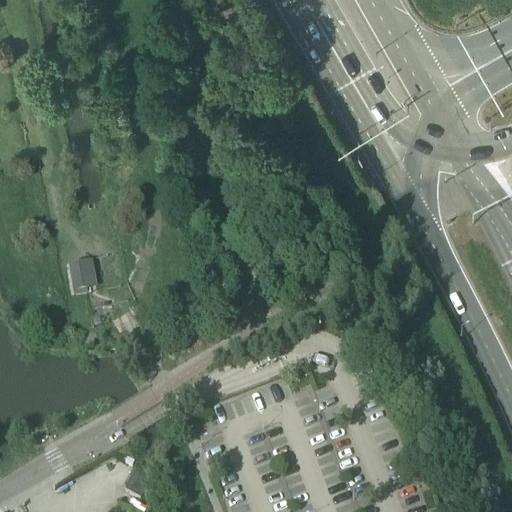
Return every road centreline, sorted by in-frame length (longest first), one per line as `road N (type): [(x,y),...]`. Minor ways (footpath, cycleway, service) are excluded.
road 1 (primary): [(391,175),(511,404)]
road 2 (primary): [(295,0),(391,175)]
